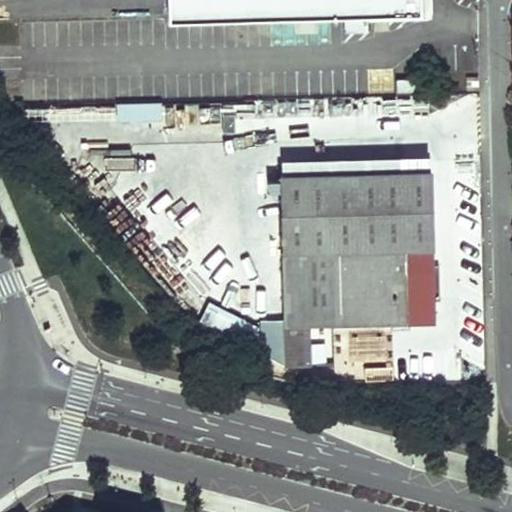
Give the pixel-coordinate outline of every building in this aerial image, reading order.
[(425,0),(171,0),(172,18),(342,13),(346,32),(369,30),(368,12),(426,11),(425,0)] [(478,76),(466,76),(466,90),(478,90),(478,76)] [(116,123),(161,122),(160,101),(115,102),(116,123)] [(431,170),(279,173),(283,365),(311,364),(311,360),(311,324),(323,323),(435,321),(432,199),(431,170)] [(431,170),(432,199),(449,199),(448,170),(431,170)] [(323,323),(311,324),(311,360),(324,359),(323,323)]
